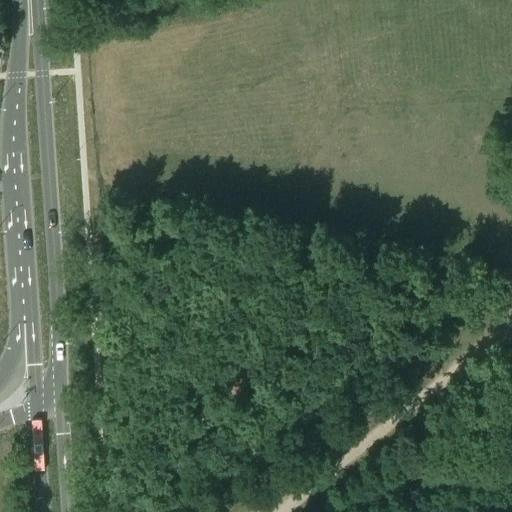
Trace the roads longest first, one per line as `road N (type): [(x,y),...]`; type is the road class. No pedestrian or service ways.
road 1 (secondary): [(62,385),(38,48),(28,16)]
road 2 (secondary): [(28,16),(20,113),(35,365)]
road 3 (track): [(283,511),(511,322)]
road 4 (tertiary): [(69,511),(62,385)]
